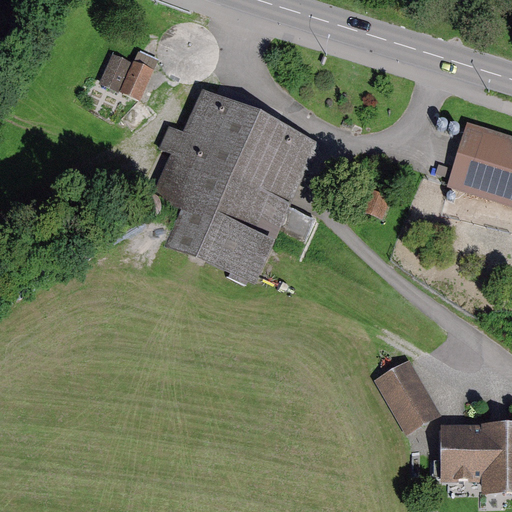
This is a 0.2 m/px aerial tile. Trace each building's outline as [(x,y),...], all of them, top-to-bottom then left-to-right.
[(133,66),(113,57),(100,86),(140,104),(159,63),(139,54),(133,66)] [(321,148),(203,94),(184,136),(170,129),(159,152),(172,158),(153,199),(181,212),(165,247),(256,289),(321,148)] [(511,140),(468,126),(448,190),(511,210),(511,140)] [(391,201),(370,191),(361,211),(382,221),(391,201)] [(410,363),(376,383),(407,439),(442,419),(410,363)] [(511,429),(441,430),(441,486),(483,486),(483,500),(511,499),(511,429)]
